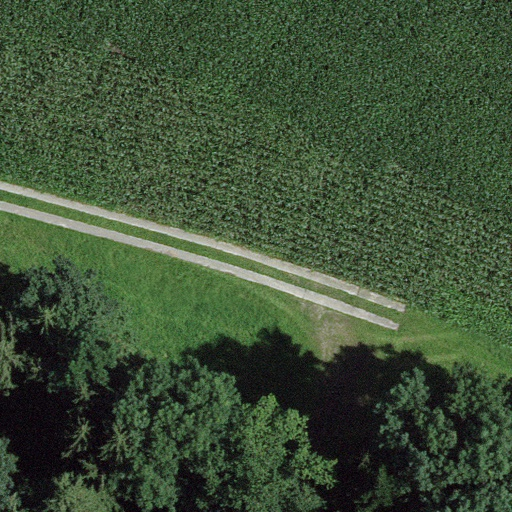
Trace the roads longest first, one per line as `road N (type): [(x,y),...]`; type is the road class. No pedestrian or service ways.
road 1 (track): [(411,327),(0,205)]
road 2 (track): [(273,511),(344,304)]
